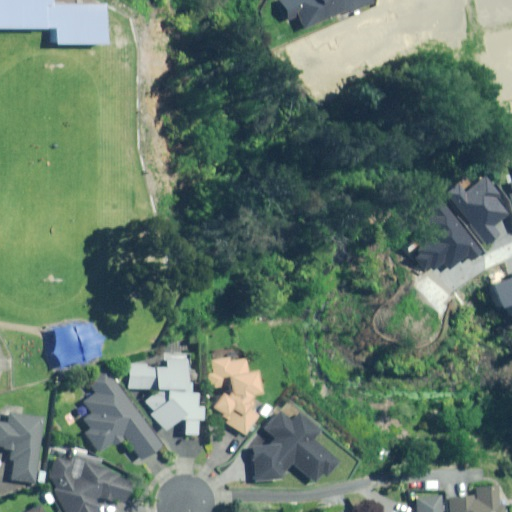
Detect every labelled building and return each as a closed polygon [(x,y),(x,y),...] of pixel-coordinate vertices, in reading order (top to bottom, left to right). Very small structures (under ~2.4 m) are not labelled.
[(46,0),(0,0),(0,29),(50,29),(50,45),(102,45),(102,5),(46,5),(46,0)] [(224,358),(207,362),(211,374),(204,376),(208,389),(221,386),(224,392),(219,397),(212,393),(205,407),(222,420),(219,422),(240,436),(243,432),(248,435),(255,425),(250,421),(255,415),(244,406),(245,396),(256,394),(249,369),(245,370),(240,349),(223,354),(224,358)] [(140,403),(149,413),(145,416),(159,431),(173,420),(178,420),(177,435),(191,436),(191,421),(197,421),(198,392),(189,392),(190,370),(185,370),(186,354),(161,353),(161,359),(151,358),(150,366),(123,364),(122,388),(150,390),(140,403)] [(94,454),(106,445),(108,447),(119,439),(134,461),(155,446),(100,369),(81,382),(90,394),(78,402),(87,414),(78,420),(85,430),(80,434),(94,454)] [(0,450),(4,451),(3,460),(8,461),(6,481),(30,484),(38,418),(3,414),(2,424),(0,423),(0,450)] [(49,485),(46,487),(58,511),(94,511),(92,509),(95,507),(92,500),(94,499),(107,503),(107,501),(119,504),(126,483),(113,479),(115,474),(104,471),(104,469),(77,461),(76,464),(52,457),(45,478),(46,478),(49,485)] [(498,511),(499,506),(491,506),(491,487),(470,487),(471,497),(444,498),(444,511),(498,511)] [(435,511),(434,497),(410,499),(411,511),(435,511)]
